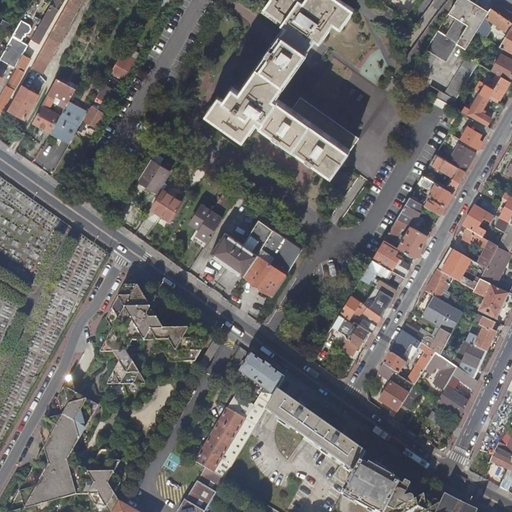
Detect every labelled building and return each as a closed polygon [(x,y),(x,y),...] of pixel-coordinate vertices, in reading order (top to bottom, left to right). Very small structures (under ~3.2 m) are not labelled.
[(55,0),(53,5),(52,5),(32,41),(39,46),(59,9),(60,9),(64,0),(55,0)] [(77,12),(83,0),(70,0),(32,68),(42,74),(54,54),(77,12)] [(211,105),(204,115),(243,142),(256,123),(267,132),(269,133),(273,135),(272,136),(279,141),(279,140),(306,159),(305,160),(312,164),(313,163),(317,166),(331,176),(359,138),(301,97),(291,110),(273,98),(307,51),(304,49),(313,36),(318,39),(323,31),(326,33),(334,22),(340,25),(346,17),(348,18),(355,8),(342,0),(304,0),(304,1),(303,0),(269,0),(265,7),(284,20),(282,23),(289,28),(283,35),(278,43),(275,42),(270,49),(269,48),(266,53),(267,54),(263,59),(265,61),(249,84),(242,94),(235,89),(230,96),(227,94),(223,100),(219,98),(214,106),(211,105)] [(489,11),(471,0),(457,0),(450,12),(458,17),(446,35),(438,30),(411,74),(422,81),(438,56),(447,62),(459,43),(466,48),(476,32),(489,11)] [(511,13),(494,2),(489,11),(476,32),(480,34),(487,22),(486,21),(488,18),(509,32),(511,27),(511,13)] [(3,20),(0,26),(0,43),(0,44),(11,25),(3,20)] [(511,27),(509,32),(500,47),(510,52),(511,53),(511,27)] [(29,45),(13,36),(1,58),(17,67),(24,55),(29,45)] [(123,52),(112,71),(120,76),(119,78),(125,81),(137,60),(123,52)] [(440,90),(440,91),(437,96),(438,97),(450,104),(453,106),(479,63),(463,54),(460,59),(465,60),(445,93),(440,90)] [(509,81),(511,76),(511,60),(507,57),(502,54),(492,71),(498,74),(501,76),(509,81)] [(17,67),(0,98),(0,112),(1,113),(15,88),(16,89),(24,73),(24,72),(31,59),(24,55),(17,67)] [(497,103),(510,81),(509,81),(501,76),(498,74),(490,87),(480,81),(475,90),(480,93),(489,98),(497,103)] [(33,123),(52,133),(60,118),(62,116),(48,109),(49,107),(63,114),(76,89),(57,79),(33,123)] [(22,86),(9,110),(26,119),(39,95),(22,86)] [(102,88),(97,97),(111,105),(119,92),(112,88),(109,93),(102,88)] [(468,101),(473,104),(480,93),(475,90),(468,101)] [(465,106),(462,111),(477,120),(487,126),(491,118),(481,112),(489,98),(480,93),(473,104),(470,109),(465,106)] [(450,104),(438,97),(435,103),(446,110),(450,104)] [(79,128),(77,132),(82,135),(84,132),(86,133),(89,129),(90,130),(91,129),(96,132),(98,129),(98,130),(107,115),(92,106),(79,128)] [(48,109),(62,116),(63,114),(49,107),(48,109)] [(52,133),(70,143),(71,141),(77,132),(79,128),(60,118),(52,133)] [(487,126),(477,120),(474,127),(487,135),(491,128),(487,126)] [(464,134),(461,140),(478,150),(483,142),(479,139),(482,134),(469,127),(465,131),(463,130),(462,133),(464,134)] [(451,158),(438,151),(436,154),(466,171),(476,154),(459,144),(451,158)] [(466,171),(436,154),(430,164),(438,168),(443,171),(453,177),(447,187),(436,180),(438,177),(426,170),(423,176),(453,193),(466,171)] [(151,160),(137,183),(157,195),(172,172),(151,160)] [(441,215),(453,193),(423,176),(418,183),(423,186),(431,191),(428,196),(430,197),(425,206),(441,215)] [(227,188),(222,185),(218,191),(223,194),(227,188)] [(431,191),(423,186),(419,191),(428,196),(431,191)] [(156,203),(157,204),(165,191),(164,190),(156,203)] [(165,191),(157,204),(158,205),(154,211),(170,221),(182,202),(165,191)] [(420,198),(412,193),(410,197),(418,202),(419,199),(420,198)] [(495,227),(505,233),(509,224),(511,218),(511,197),(505,193),(502,199),(508,202),(504,209),(502,208),(499,212),(502,213),(495,227)] [(201,229),(193,240),(205,247),(234,202),(223,195),(211,212),(201,229)] [(410,226),(412,227),(425,205),(420,203),(418,202),(410,197),(397,218),(406,223),(410,226)] [(483,202),(480,208),(492,215),(495,208),(483,202)] [(191,222),(201,229),(211,212),(202,206),(191,222)] [(475,206),(463,226),(468,229),(484,239),(488,232),(480,227),(484,220),(491,225),(495,218),(475,206)] [(273,230),(278,223),(265,215),(260,222),(273,230)] [(144,218),(138,233),(147,237),(153,223),(144,218)] [(416,258),(428,236),(412,227),(410,226),(403,239),(401,242),(399,246),(397,245),(396,242),(394,241),(400,232),(401,232),(406,223),(397,218),(384,240),(394,246),(404,251),(416,258)] [(212,254),(244,276),(273,230),(260,222),(244,246),(226,233),(212,254)] [(505,233),(497,247),(511,253),(511,225),(509,224),(505,233)] [(485,251),(478,264),(486,269),(497,247),(484,239),(468,229),(463,238),(466,239),(464,242),(470,245),(472,243),(485,251)] [(244,276),(272,296),(286,276),(286,275),(302,250),(273,230),(244,276)] [(394,246),(384,240),(373,259),(392,270),(394,271),(404,277),(408,271),(386,259),(394,246)] [(486,269),(480,280),(491,285),(496,288),(511,256),(511,253),(497,247),(486,269)] [(450,248),(437,270),(451,278),(474,291),(480,280),(486,269),(478,264),(450,248)] [(410,267),(416,258),(404,251),(399,260),(410,267)] [(392,270),(373,259),(361,279),(369,283),(376,271),(387,278),(392,270)] [(437,270),(425,292),(434,297),(445,303),(449,297),(442,293),(451,278),(437,270)] [(404,277),(394,271),(389,279),(400,285),(404,277)] [(114,329),(101,351),(114,351),(120,362),(108,384),(145,383),(126,351),(132,340),(157,340),(170,361),(195,361),(213,329),(163,329),(156,318),(169,318),(156,296),(144,296),(132,275),(107,319),(114,329)] [(380,280),(375,287),(393,297),(399,288),(382,278),(380,280)] [(496,320),(508,294),(496,288),(491,285),(478,311),(496,320)] [(382,317),(350,296),(339,315),(352,323),(353,322),(349,319),(353,312),(361,317),(364,313),(378,323),(382,317)] [(422,319),(442,331),(451,335),(462,313),(445,303),(434,297),(422,319)] [(352,323),(339,315),(332,327),(345,336),(345,338),(358,347),(368,331),(357,324),(353,322),(352,323)] [(474,347),(486,352),(495,333),(491,330),(495,323),(477,315),(473,323),(483,328),(474,347)] [(361,318),(357,324),(368,331),(372,333),(376,327),(361,318)] [(406,324),(402,331),(435,353),(439,356),(442,351),(451,335),(442,331),(438,339),(435,338),(433,340),(428,338),(423,339),(417,335),(418,333),(406,324)] [(424,353),(407,381),(415,386),(425,369),(435,353),(402,331),(392,349),(404,356),(411,346),(417,350),(418,349),(424,353)] [(358,347),(345,338),(344,337),(339,346),(353,355),(358,347)] [(215,341),(200,366),(205,369),(220,344),(215,341)] [(457,368),(478,382),(479,379),(474,377),(486,352),(474,347),(464,342),(459,353),(465,356),(462,363),(442,351),(439,356),(457,368)] [(390,352),(383,365),(398,375),(406,363),(390,352)] [(436,381),(446,388),(457,368),(439,356),(435,353),(425,369),(432,374),(436,367),(442,371),(436,381)] [(206,467),(225,478),(266,409),(278,389),(285,378),(250,354),(240,371),(265,388),(254,406),(235,395),(196,461),(206,467)] [(383,365),(378,373),(388,380),(388,381),(391,383),(380,401),(398,413),(402,406),(412,390),(415,386),(407,381),(398,375),(383,365)] [(408,365),(402,375),(407,378),(413,368),(408,365)] [(438,402),(461,418),(468,402),(450,390),(453,387),(455,388),(459,381),(474,390),(478,382),(457,368),(446,388),(438,402)] [(45,447),(9,511),(45,511),(54,509),(60,499),(77,494),(89,493),(96,504),(91,511),(114,511),(120,503),(114,493),(120,482),(114,472),(120,461),(114,450),(101,450),(95,461),(78,466),(73,449),(98,405),(76,393),(73,383),(71,376),(40,431),(45,447)] [(297,402),(278,389),(266,409),(343,463),(333,477),(347,487),(362,460),(367,451),(349,438),(342,434),(303,407),(297,402)] [(412,390),(402,406),(408,410),(418,394),(412,390)] [(432,412),(428,419),(438,426),(443,419),(432,412)] [(499,443),(490,461),(507,470),(511,459),(511,438),(511,439),(505,453),(503,452),(504,446),(499,443)] [(141,459),(144,461),(150,451),(147,449),(141,459)] [(511,459),(507,470),(499,487),(509,492),(511,485),(511,477),(509,476),(511,472),(511,471),(511,459)] [(347,496),(375,511),(385,511),(401,483),(401,482),(396,479),(397,477),(371,462),(369,464),(365,462),(362,460),(347,487),(342,494),(347,496)] [(204,511),(225,478),(206,467),(186,500),(185,499),(177,511),(204,511)] [(481,511),(482,511),(448,495),(438,500),(413,488),(414,485),(413,485),(415,482),(414,482),(404,477),(401,482),(401,483),(405,486),(408,481),(412,483),(410,488),(413,490),(416,497),(416,499),(416,501),(415,502),(413,503),(411,507),(412,508),(413,511),(411,511),(481,511)] [(401,483),(385,511),(411,511),(413,511),(412,508),(411,507),(413,503),(415,502),(416,501),(416,499),(416,497),(413,490),(410,488),(412,483),(408,481),(405,486),(401,483)] [(136,511),(120,502),(120,503),(114,511),(136,511)]
